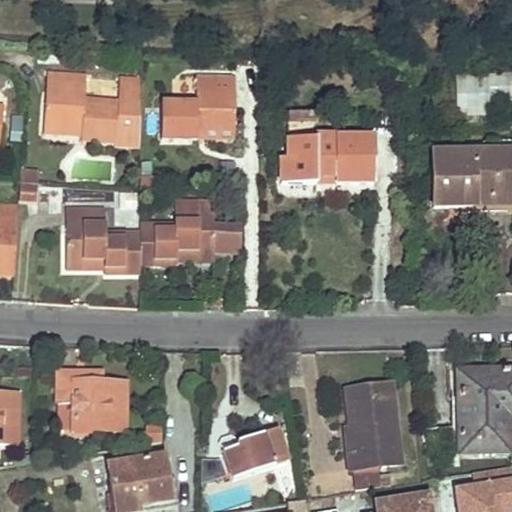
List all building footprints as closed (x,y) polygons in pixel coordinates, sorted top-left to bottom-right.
[(464,115),(488,116),(489,102),(511,103),(511,73),(467,71),(464,115)] [(48,75),(45,125),(82,127),(81,138),(81,141),(118,143),(120,104),(85,102),(87,78),(48,75)] [(160,104),(161,142),(197,142),(197,131),(235,130),(234,80),(196,81),(196,103),(160,104)] [(316,114),(287,114),(287,124),(316,124),(316,114)] [(82,127),(45,125),(44,136),(81,138),(82,127)] [(235,130),(197,131),(197,142),(236,141),(235,130)] [(282,160),(282,186),(317,185),(318,180),(335,179),(336,185),(375,185),(374,140),(335,141),(336,137),(317,138),(318,141),(288,141),(289,159),(282,160)] [(493,148),(466,148),(466,155),(511,154),(511,142),(493,143),(493,148)] [(434,155),(435,208),(461,208),(478,208),(478,202),(511,201),(511,154),(466,155),(434,155)] [(145,196),(153,196),(153,181),(144,182),(145,196)] [(22,184),(21,203),(36,203),(37,186),(22,184)] [(115,224),(138,223),(137,191),(114,192),(115,224)] [(478,208),(461,208),(461,215),(511,214),(511,201),(478,202),(478,208)] [(140,236),(141,265),(176,265),(176,253),(214,253),(214,229),(213,203),(175,203),(175,226),(140,226),(140,236)] [(0,274),(15,276),(20,210),(0,208),(0,274)] [(66,212),(66,263),(104,262),(104,272),(104,275),(141,275),(141,265),(140,236),(106,236),(106,212),(66,212)] [(214,229),(214,253),(240,253),(239,229),(214,229)] [(214,253),(176,253),(176,265),(214,265),(214,253)] [(104,262),(66,263),(66,273),(104,272),(104,262)] [(458,453),(458,455),(509,454),(510,451),(511,451),(511,371),(458,373),(457,427),(458,453)] [(101,373),(78,374),(80,386),(101,385),(101,373)] [(73,431),(73,432),(124,431),(126,388),(101,385),(80,386),(78,374),(57,376),(56,406),(59,406),(72,407),(73,431)] [(389,386),(346,391),(351,428),(353,438),(346,439),(351,472),(353,471),(356,491),(381,487),(378,467),(400,463),(389,386)] [(0,445),(16,446),(16,398),(0,397),(0,445)] [(72,407),(59,406),(59,430),(73,431),(72,407)] [(457,427),(426,428),(427,453),(458,453),(457,427)] [(222,453),(232,481),(289,462),(276,428),(236,442),(235,443),(237,448),(222,453)] [(218,443),(222,453),(237,448),(235,443),(236,442),(235,437),(228,434),(221,437),(218,443)] [(107,467),(114,511),(140,511),(140,507),(170,501),(162,459),(107,467)] [(511,475),(511,468),(484,472),(489,511),(506,511),(511,511),(511,475)] [(489,511),(484,472),(478,473),(471,474),(474,491),(454,494),(457,511),(489,511)] [(427,511),(425,499),(376,506),(376,511),(427,511)] [(287,511),(306,511),(304,500),(286,504),(287,511)]
